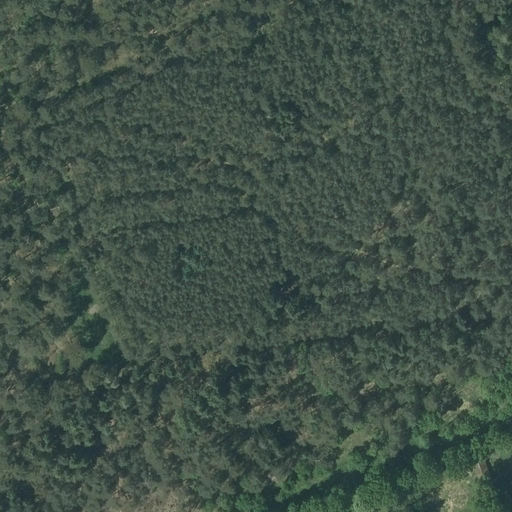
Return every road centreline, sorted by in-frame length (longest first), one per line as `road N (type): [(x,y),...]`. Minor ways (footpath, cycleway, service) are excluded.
road 1 (track): [(0,146),(23,177),(51,253),(39,313),(44,333),(78,375)]
road 2 (track): [(120,511),(111,438),(78,375)]
